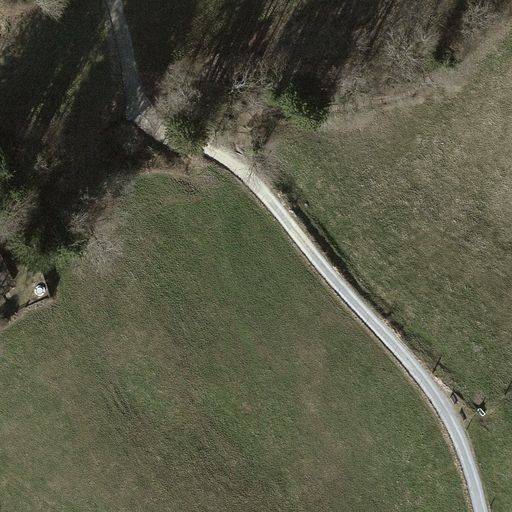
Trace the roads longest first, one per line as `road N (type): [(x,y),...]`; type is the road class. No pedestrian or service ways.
road 1 (track): [(251,181),(438,388),(475,471),(483,511)]
road 2 (track): [(106,0),(124,50),(132,111),(251,181)]
